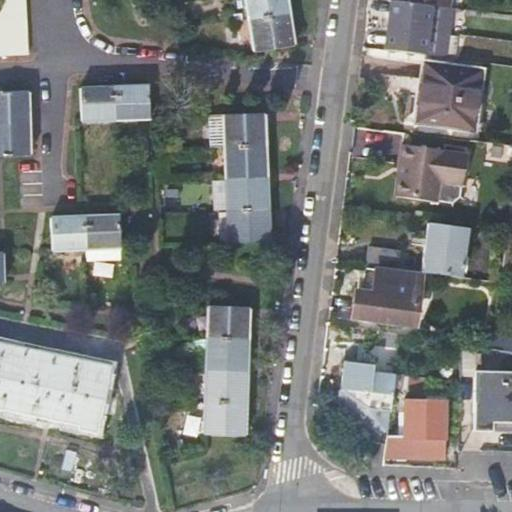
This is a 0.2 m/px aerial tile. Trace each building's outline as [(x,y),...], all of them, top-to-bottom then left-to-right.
[(0,0),(0,57),(28,56),(24,0),(0,0)] [(246,0),(249,21),(248,21),(249,23),(251,23),(255,52),(253,53),(254,54),(294,48),(294,46),(292,46),(288,16),(288,14),(287,15),(284,0),(246,0)] [(407,0),(407,4),(448,9),(448,0),(407,0)] [(448,9),(407,4),(398,3),(394,3),(392,17),(387,17),(385,32),(390,32),(388,53),(444,60),(447,34),(450,9),(448,9)] [(419,80),(414,124),(470,131),(474,97),(477,97),(480,71),(422,63),(419,80)] [(414,124),(419,80),(410,79),(404,123),(414,124)] [(80,90),(81,123),(149,120),(147,88),(80,90)] [(0,157),(30,157),(30,155),(28,155),(27,126),(29,125),(28,124),(27,124),(26,94),(27,94),(27,92),(0,93),(0,157)] [(264,114),(223,116),(223,118),(225,118),(226,146),(225,146),(225,147),(225,149),(226,149),(228,179),(226,179),(226,181),(227,181),(228,211),(228,213),(229,213),(230,242),(228,243),(228,245),(269,243),(269,241),(268,241),(267,211),(268,211),(268,209),(266,209),(265,179),(267,179),(266,176),(265,176),(264,147),(265,147),(265,144),(264,144),(263,116),(264,116),(264,114)] [(223,118),(223,116),(209,117),(211,147),(225,147),(225,146),(226,146),(225,118),(223,118)] [(465,157),(402,147),(393,199),(433,205),(433,208),(450,210),(460,203),(463,189),(460,189),(465,157)] [(227,181),(226,181),(214,182),(214,211),(228,211),(227,181)] [(511,209),(510,209),(507,232),(501,273),(510,274),(511,262),(511,209)] [(229,213),(228,213),(219,214),(219,242),(228,243),(230,242),(229,213)] [(51,220),(53,252),(120,249),(119,217),(51,220)] [(426,225),(421,265),(420,274),(460,279),(460,276),(461,270),(463,259),(466,231),(426,225)] [(367,249),(365,266),(396,271),(398,253),(367,249)] [(481,269),(479,282),(499,284),(501,271),(481,269)] [(417,278),(365,271),(362,295),(356,295),(353,319),(410,327),(417,278)] [(247,311),(249,311),(249,308),(207,306),(207,309),(209,309),(208,338),(207,338),(207,340),(208,340),(206,371),(205,371),(205,372),(207,373),(206,402),(204,402),(204,405),(205,405),(205,434),(203,434),(203,436),(244,438),(244,436),(243,436),(244,406),(245,406),(245,403),(244,403),(245,374),(246,374),(246,372),(245,371),(246,342),(247,342),(247,339),(246,339),(247,311)] [(511,337),(492,333),(490,349),(511,353),(511,337)] [(108,369),(0,345),(0,409),(78,426),(78,430),(95,433),(108,369)] [(387,435),(387,433),(393,388),(394,378),(372,375),(376,349),(360,348),(358,365),(344,364),(340,391),(344,392),(341,411),(345,421),(360,432),(386,435),(387,435)] [(491,425),(511,425),(511,373),(473,373),(472,433),(491,434),(491,425)] [(395,378),(394,378),(393,388),(456,396),(456,392),(457,386),(457,385),(405,379),(395,378)] [(402,440),(396,440),(388,440),(388,453),(385,451),(384,459),(442,461),(444,405),(403,405),(402,440)] [(511,425),(491,425),(491,434),(511,433),(511,425)]
